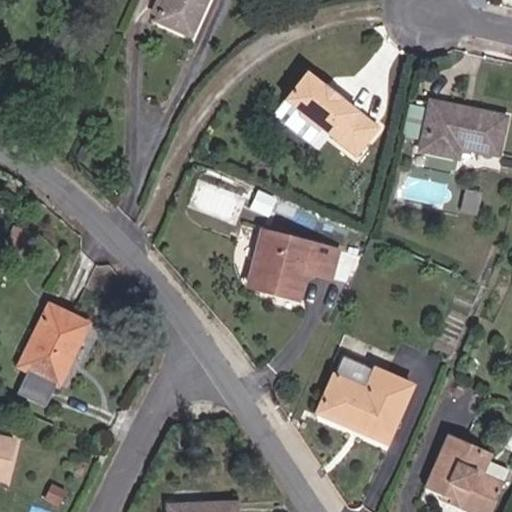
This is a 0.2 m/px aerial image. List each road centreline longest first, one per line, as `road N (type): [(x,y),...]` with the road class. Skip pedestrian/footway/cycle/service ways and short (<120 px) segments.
road 1 (residential): [(0,142),(142,257),(207,351)]
road 2 (residential): [(207,351),(317,511)]
road 3 (residential): [(114,511),(207,351)]
